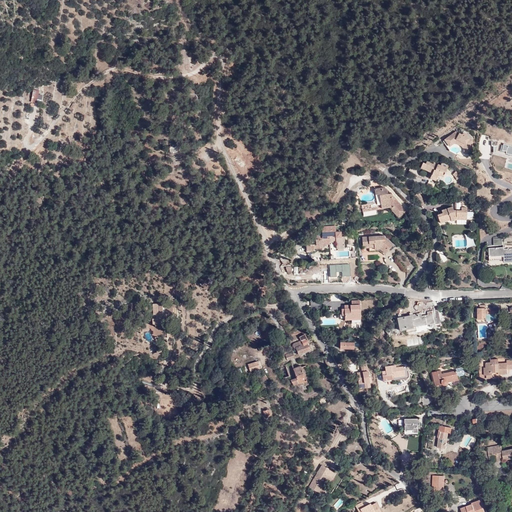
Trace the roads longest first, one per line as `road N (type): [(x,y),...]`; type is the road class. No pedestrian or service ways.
road 1 (track): [(170,342),(163,384),(191,388),(215,327),(257,305),(297,300)]
road 2 (residential): [(511,293),(293,291)]
road 3 (residential): [(432,511),(371,454),(354,398)]
road 4 (residential): [(354,398),(336,452),(341,479),(300,511)]
road 5 (residential): [(354,398),(293,291)]
